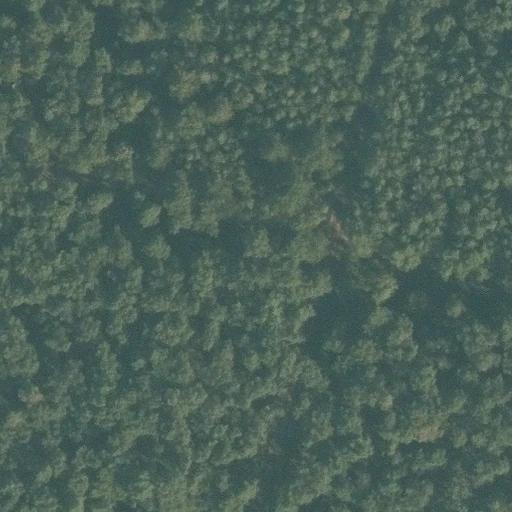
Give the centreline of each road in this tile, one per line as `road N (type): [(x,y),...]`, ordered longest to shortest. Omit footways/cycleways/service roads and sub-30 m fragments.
road 1 (track): [(263,511),(397,0)]
road 2 (track): [(511,279),(0,152)]
